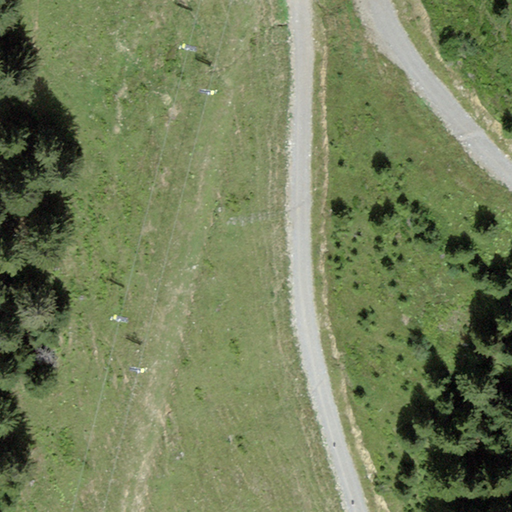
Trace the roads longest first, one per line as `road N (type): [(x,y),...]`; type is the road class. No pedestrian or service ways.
road 1 (track): [(357,511),(309,356),(298,280),(295,93),(305,0)]
road 2 (track): [(362,0),(467,140),(511,182)]
